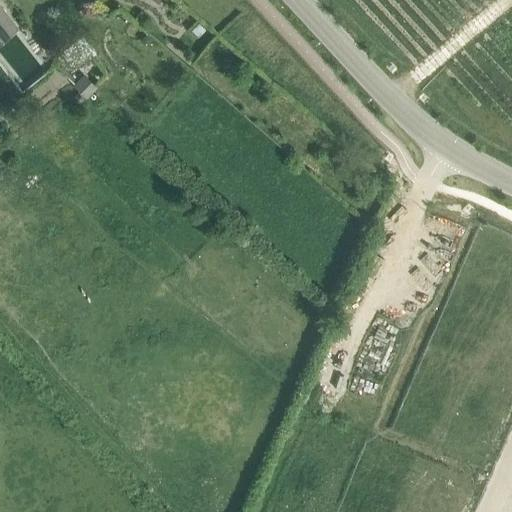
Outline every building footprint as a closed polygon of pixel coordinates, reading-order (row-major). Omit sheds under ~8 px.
[(0,43),(18,29),(0,6),(0,43)] [(85,74),(75,84),(89,97),(98,88),(85,74)] [(511,282),(472,266),(458,302),(500,319),(511,288),(511,282)] [(458,302),(444,336),(486,353),(500,319),(458,302)] [(444,336),(430,370),(472,387),(486,353),(444,336)] [(430,370),(416,404),(458,421),(472,387),(430,370)] [(416,404),(401,440),(443,457),(458,421),(416,404)] [(384,483),(371,511),(421,511),(426,500),(384,483)]
